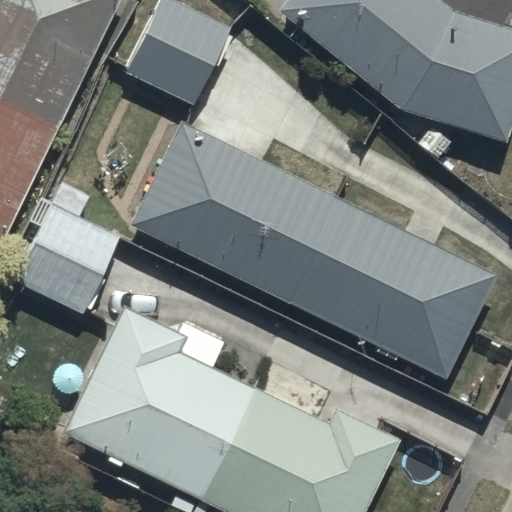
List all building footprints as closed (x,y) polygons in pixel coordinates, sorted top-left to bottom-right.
[(0,0),(0,230),(113,0),(0,0)] [(148,0),(115,68),(187,103),(225,26),(171,0),(148,0)] [(275,0),(272,5),(394,108),(500,140),(511,101),(511,29),(445,9),(434,0),(275,0)] [(174,119),(123,222),(439,378),(490,274),(174,119)] [(8,279),(76,312),(113,235),(45,202),(8,279)] [(56,430),(220,511),(356,511),(394,438),(329,406),(322,422),(207,365),(220,340),(176,318),(171,328),(119,303),(56,430)]
